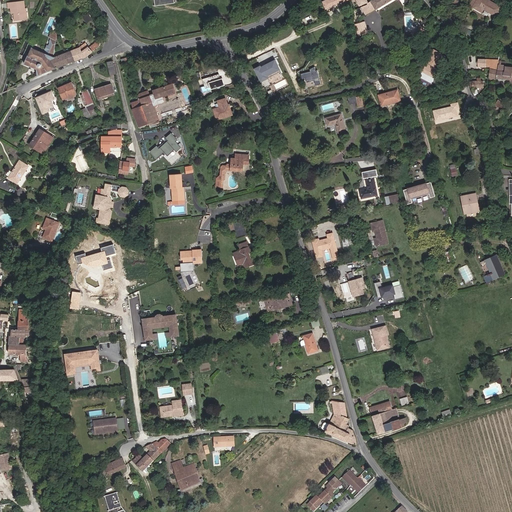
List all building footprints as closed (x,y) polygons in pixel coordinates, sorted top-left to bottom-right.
[(376,9),(371,0),(370,0),(368,2),(373,11),(376,9)] [(371,0),(376,9),(383,5),(380,0),(371,0)] [(499,7),(487,0),(474,0),(471,7),(480,12),(481,9),(493,16),(499,7)] [(373,11),(368,2),(366,3),(367,5),(359,8),(364,16),(373,11)] [(10,9),(10,13),(17,12),(17,15),(18,20),(23,20),(23,14),(25,14),(25,10),(23,10),(22,4),(8,5),(8,9),(10,9)] [(364,16),(359,8),(356,10),(360,18),(364,16)] [(365,20),(355,23),(358,36),(369,33),(365,20)] [(419,32),(417,28),(408,36),(410,39),(419,32)] [(90,54),(99,47),(96,42),(87,48),(90,54)] [(85,43),(76,48),(73,49),(70,51),(76,63),(84,59),(90,54),(87,48),(85,43)] [(246,53),(243,46),(238,48),(241,55),(246,53)] [(53,59),(53,57),(31,49),(24,66),(35,71),(38,78),(55,71),(48,61),(53,59)] [(60,54),(53,57),(53,59),(48,61),(55,71),(68,66),(63,53),(62,50),(59,52),(60,54)] [(76,63),(70,51),(63,53),(68,66),(76,63)] [(435,54),(430,51),(420,70),(432,76),(442,57),(437,55),(437,56),(435,55),(435,54)] [(274,59),(254,69),(264,88),(271,85),(274,91),(287,85),(274,59)] [(490,67),(490,69),(498,70),(498,64),(493,64),(493,61),(491,61),(491,63),(485,62),(486,60),(478,59),(477,66),(490,67)] [(110,62),(104,63),(107,75),(113,73),(110,62)] [(498,64),(498,70),(497,78),(511,80),(511,69),(504,68),(505,65),(498,64)] [(309,67),(309,71),(300,73),(301,78),(306,77),(306,81),(315,80),(315,84),(320,84),(317,66),(309,67)] [(498,70),(490,69),(489,77),(490,77),(493,78),(493,82),(496,82),(497,78),(498,70)] [(220,87),(217,76),(200,82),(203,91),(200,92),(201,95),(209,93),(208,90),(220,87)] [(105,80),(100,82),(102,91),(106,91),(106,93),(108,93),(105,80)] [(483,81),(469,82),(470,90),(472,90),(474,96),(479,95),(477,90),(483,90),(483,88),(483,81)] [(102,91),(100,82),(89,85),(92,96),(95,96),(95,94),(102,91)] [(68,86),(56,92),(61,102),(73,96),(68,86)] [(174,94),(172,88),(152,93),(154,100),(161,98),(174,94)] [(91,106),(92,105),(85,91),(79,94),(87,108),(79,111),(83,120),(88,118),(94,115),(91,106)] [(376,96),(380,107),(400,102),(397,91),(376,96)] [(154,100),(152,93),(149,94),(150,98),(152,103),(153,107),(156,105),(156,103),(162,101),(161,98),(154,100)] [(52,109),(49,103),(53,102),(49,94),(46,96),(46,97),(44,98),(44,97),(35,101),(42,117),(48,114),(47,111),(52,109)] [(349,104),(358,102),(358,107),(364,106),(363,95),(348,97),(349,104)] [(142,107),(147,126),(157,123),(153,107),(152,103),(150,98),(139,100),(140,101),(142,107)] [(504,105),(498,100),(495,104),(502,109),(504,105)] [(130,103),(132,111),(142,107),(140,101),(137,101),(130,103)] [(216,110),(211,112),(214,123),(229,118),(227,111),(226,111),(223,102),(215,104),(216,110)] [(433,110),(435,121),(460,115),(457,102),(450,103),(451,106),(433,110)] [(137,129),(147,126),(142,107),(132,111),(137,129)] [(342,115),(326,119),(328,127),(336,125),(338,134),(346,132),(342,115)] [(54,141),(40,132),(30,148),(44,157),(54,141)] [(177,151),(182,147),(175,141),(177,139),(170,132),(165,138),(168,140),(160,149),(157,147),(151,153),(158,160),(165,152),(167,154),(169,156),(175,149),(177,151)] [(121,141),(114,140),(108,140),(102,139),(101,153),(110,154),(110,149),(120,150),(121,141)] [(247,157),(238,157),(238,160),(234,160),(230,160),(230,165),(224,169),(221,168),(220,170),(219,178),(215,181),(214,190),(221,190),(222,183),(223,182),(224,175),(226,173),(229,173),(233,173),(233,174),(237,174),(237,173),(241,173),(242,166),(247,166),(247,157)] [(124,164),(123,176),(132,177),(132,170),(137,170),(138,163),(130,162),(130,164),(124,164)] [(27,172),(18,166),(7,184),(15,189),(27,172)] [(375,170),(361,174),(363,180),(368,179),(369,180),(366,181),(368,190),(360,192),(361,200),(377,196),(373,179),(372,178),(377,177),(375,170)] [(172,198),(172,202),(181,202),(180,190),(178,189),(178,177),(167,177),(168,191),(169,191),(169,198),(172,198)] [(429,182),(402,190),(406,204),(411,203),(409,198),(427,192),(428,198),(433,196),(429,182)] [(103,189),(103,196),(101,196),(99,210),(103,210),(104,210),(103,224),(113,225),(114,216),(110,211),(113,209),(113,206),(114,202),(114,200),(112,197),(112,191),(113,185),(107,184),(106,190),(103,189)] [(130,190),(128,187),(124,186),(122,188),(120,189),(120,192),(120,193),(122,197),(127,197),(130,194),(130,190)] [(475,200),(478,200),(476,193),(470,194),(471,195),(462,197),(465,213),(477,211),(475,200)] [(172,198),(169,198),(169,202),(165,202),(165,206),(181,205),(181,202),(172,202),(172,198)] [(47,221),(43,229),(47,231),(46,233),(43,240),(52,244),(59,226),(47,221)] [(380,222),(368,225),(370,233),(372,232),(374,239),(371,240),(373,248),(386,245),(380,222)] [(319,237),(311,239),(316,258),(324,256),(323,250),(329,248),(332,260),(340,258),(333,232),(326,234),(327,238),(320,240),(319,237)] [(244,265),(244,267),(247,266),(253,264),(251,259),(247,260),(245,253),(249,252),(248,247),(247,247),(245,243),(238,245),(239,249),(238,250),(240,256),(239,257),(241,266),(244,265)] [(85,253),(75,256),(78,264),(83,262),(94,267),(108,263),(106,255),(116,253),(113,244),(101,248),(102,252),(86,256),(85,253)] [(452,260),(449,250),(442,251),(445,261),(452,260)] [(180,254),(180,261),(184,261),(184,265),(190,265),(190,266),(200,266),(201,252),(190,252),(190,254),(180,254)] [(496,253),(484,258),(492,277),(504,272),(496,253)] [(361,289),(357,273),(348,275),(352,292),(361,289)] [(380,282),(374,284),(377,298),(391,295),(391,294),(393,294),(394,300),(403,298),(400,285),(393,287),(392,286),(382,289),(380,282)] [(80,309),(82,293),(73,291),(71,308),(80,309)] [(288,296),(264,302),(267,314),(292,308),(288,296)] [(292,308),(267,314),(268,316),(292,309),(292,308)] [(16,331),(12,331),(11,338),(18,338),(27,339),(29,339),(29,331),(26,331),(28,314),(23,311),(18,312),(16,331)] [(150,329),(169,327),(170,338),(178,337),(175,316),(142,321),(145,341),(152,340),(150,329)] [(391,328),(391,325),(377,329),(383,348),(395,345),(392,333),(389,334),(388,329),(391,328)] [(280,340),(278,333),(270,335),(272,342),(280,340)] [(318,350),(313,333),(304,335),(305,339),(306,344),(309,353),(318,350)] [(9,338),(9,345),(17,346),(18,338),(11,338),(9,338)] [(17,346),(9,345),(8,356),(19,356),(19,365),(26,365),(27,346),(17,346)] [(100,368),(96,349),(65,354),(68,374),(74,373),(73,362),(77,361),(77,363),(87,361),(87,359),(92,359),(94,369),(100,368)] [(75,366),(91,363),(92,370),(94,369),(92,359),(87,359),(87,361),(77,363),(77,361),(73,362),(74,373),(76,373),(75,366)] [(13,372),(1,372),(1,381),(16,381),(13,372)] [(23,389),(37,388),(38,380),(20,381),(23,389)] [(405,398),(398,400),(400,407),(407,405),(405,398)] [(175,418),(183,417),(181,402),(173,403),(173,406),(175,406),(175,407),(164,408),(165,413),(161,414),(162,419),(172,417),(172,416),(174,416),(175,418)] [(339,439),(355,445),(350,427),(346,425),(348,420),(348,418),(342,417),(340,403),(332,402),(334,414),(334,416),(329,424),(326,430),(325,431),(339,439)] [(370,409),(372,417),(390,411),(387,403),(370,409)] [(390,411),(372,417),(377,435),(400,428),(399,425),(406,423),(404,418),(397,421),(394,421),(393,416),(395,415),(394,409),(390,411)] [(448,411),(440,413),(442,419),(450,416),(448,411)] [(114,419),(92,422),(94,435),(116,432),(114,419)] [(234,437),(215,438),(216,447),(234,445),(234,437)] [(157,441),(151,444),(155,448),(161,454),(171,444),(164,439),(160,443),(157,441)] [(151,444),(145,447),(150,452),(155,448),(151,444)] [(143,472),(161,454),(155,448),(150,452),(143,459),(139,455),(132,462),(143,472)] [(121,458),(104,467),(109,477),(126,468),(125,466),(121,458)] [(184,468),(182,460),(172,463),(180,491),(201,485),(195,465),(184,468)] [(352,485),(359,493),(367,486),(359,478),(358,479),(350,470),(346,474),(348,475),(344,479),(351,487),(352,485)] [(314,511),(324,502),(326,505),(336,496),(334,493),(344,484),(338,478),(328,487),(330,489),(320,498),(319,497),(309,506),(314,511)] [(116,494),(109,496),(113,509),(109,510),(107,511),(123,511),(125,510),(118,503),(118,501),(116,494)]
